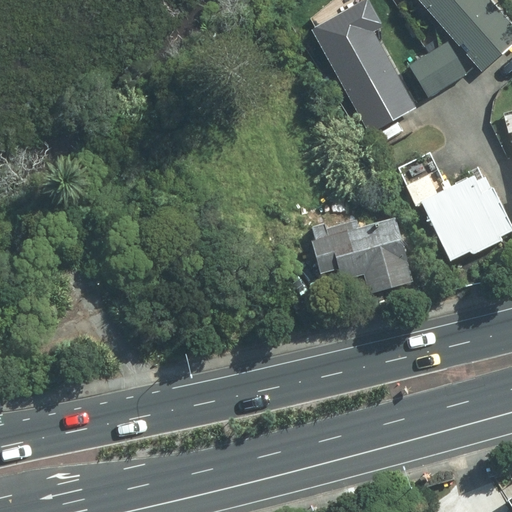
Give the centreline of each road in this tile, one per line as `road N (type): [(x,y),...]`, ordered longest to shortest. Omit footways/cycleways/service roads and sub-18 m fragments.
road 1 (primary): [(0,443),(511,319)]
road 2 (primary): [(511,402),(47,511)]
road 3 (track): [(156,406),(104,312),(59,346)]
